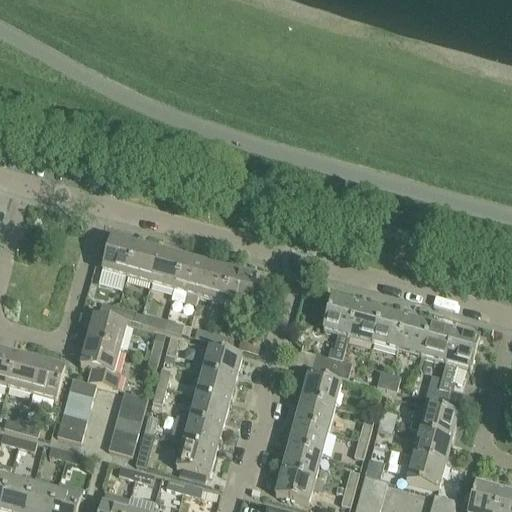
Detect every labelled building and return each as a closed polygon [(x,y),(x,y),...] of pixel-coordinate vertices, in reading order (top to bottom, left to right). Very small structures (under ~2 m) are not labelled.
[(101,276),(126,283),(135,251),(110,244),(101,276)] [(135,251),(126,283),(150,289),(159,257),(135,251)] [(159,257),(150,289),(174,295),(182,263),(159,257)] [(182,263),(174,295),(174,296),(172,305),(195,311),(206,270),(182,263)] [(206,270),(195,311),(196,311),(198,302),(222,308),(230,276),(206,270)] [(230,276),(222,308),(246,315),(255,282),(230,276)] [(328,363),(302,356),(298,372),(328,380),(328,379),(338,382),(342,368),(341,368),(348,343),(349,343),(357,311),(332,304),(324,336),(338,339),(334,355),(330,354),(328,363)] [(101,310),(99,319),(116,323),(118,314),(101,310)] [(357,311),(349,343),(373,349),(382,317),(357,311)] [(118,314),(116,323),(132,327),(134,318),(118,314)] [(382,317),(373,349),(397,356),(406,324),(382,317)] [(142,321),(140,329),(164,335),(166,327),(149,323),(142,321)] [(93,323),(87,347),(119,355),(126,332),(93,323)] [(406,324),(397,356),(421,362),(422,358),(430,330),(406,324)] [(166,327),(164,335),(180,340),(187,341),(189,333),(182,331),(166,327)] [(445,369),(442,383),(436,382),(433,393),(429,392),(425,407),(435,409),(446,369),(455,337),(430,330),(422,358),(421,362),(445,369)] [(189,333),(187,341),(194,344),(211,348),(213,339),(197,335),(189,333)] [(446,369),(435,409),(445,412),(445,411),(460,416),(464,401),(453,398),(456,389),(453,388),(457,373),(470,376),(479,343),(455,337),(446,369)] [(213,339),(211,348),(228,352),(230,344),(213,339)] [(171,343),(164,368),(173,371),(180,345),(171,343)] [(80,371),(92,374),(88,389),(96,391),(115,396),(119,381),(113,380),(119,355),(87,347),(80,371)] [(154,347),(149,363),(158,365),(162,350),(154,347)] [(209,354),(202,378),(234,387),(241,362),(209,354)] [(0,356),(0,391),(7,394),(16,361),(0,356)] [(16,361),(7,394),(31,400),(40,367),(16,361)] [(144,380),(153,383),(158,366),(149,363),(144,380)] [(40,367),(31,400),(55,407),(64,374),(40,367)] [(164,368),(158,392),(166,394),(173,371),(164,368)] [(342,368),(338,382),(348,385),(351,370),(342,368)] [(202,378),(196,402),(228,411),(234,387),(202,378)] [(381,378),(377,393),(387,396),(391,381),(381,378)] [(308,381),(302,405),(335,414),(341,390),(308,381)] [(391,381),(387,396),(396,398),(400,383),(391,381)] [(72,384),(69,396),(93,402),(96,391),(88,389),(72,384)] [(158,392),(153,408),(161,410),(166,394),(158,392)] [(69,396),(66,408),(90,414),(93,402),(69,396)] [(123,398),(120,410),(144,416),(147,404),(123,398)] [(367,415),(376,417),(381,400),(371,398),(367,415)] [(196,402),(189,426),(222,434),(228,411),(196,402)] [(302,405),(295,429),(328,438),(335,414),(302,405)] [(66,408),(63,419),(87,425),(90,414),(66,408)] [(120,410),(117,421),(141,428),(144,416),(120,410)] [(410,435),(419,437),(452,446),(458,421),(426,413),(422,426),(413,424),(410,435)] [(383,417),(380,426),(395,430),(398,421),(383,417)] [(63,419),(60,431),(83,437),(87,425),(63,419)] [(117,421),(114,433),(138,440),(141,428),(117,421)] [(150,422),(145,440),(153,442),(158,424),(150,422)] [(7,425),(4,435),(21,439),(24,429),(7,425)] [(189,426),(183,450),(215,458),(222,434),(189,426)] [(380,426),(377,436),(393,441),(395,430),(380,426)] [(24,429),(21,439),(37,443),(40,433),(24,429)] [(295,429),(289,453),(322,462),(328,438),(295,429)] [(363,429),(358,446),(368,449),(372,432),(363,429)] [(57,442),(80,449),(83,437),(60,431),(57,442)] [(114,433),(111,445),(135,451),(138,440),(114,433)] [(419,437),(413,462),(445,470),(452,446),(419,437)] [(0,447),(0,448),(17,453),(19,445),(2,440),(0,447)] [(145,440),(141,456),(149,458),(153,442),(145,440)] [(19,445),(17,453),(34,458),(36,449),(19,445)] [(132,462),(135,451),(111,445),(108,456),(132,462)] [(354,463),(363,466),(368,449),(358,446),(354,463)] [(209,483),(215,458),(183,450),(177,474),(181,475),(207,482),(209,483)] [(289,453),(282,477),(316,486),(322,462),(289,453)] [(48,462),(65,467),(68,458),(51,454),(48,462)] [(68,458),(65,467),(82,471),(84,462),(68,458)] [(438,495),(445,470),(413,462),(407,487),(438,495)] [(370,466),(367,476),(382,479),(384,470),(370,466)] [(118,481),(135,486),(137,477),(121,473),(118,481)] [(181,475),(178,483),(179,483),(205,491),(207,482),(181,475)] [(137,477),(135,486),(152,490),(154,482),(137,477)] [(282,477),(276,501),(309,510),(316,486),(282,477)] [(350,477),(345,494),(355,496),(360,479),(350,477)] [(0,480),(0,511),(8,483),(0,480)] [(365,481),(362,493),(383,499),(386,487),(365,481)] [(8,483),(0,511),(26,511),(33,490),(8,483)] [(166,494),(183,499),(186,491),(169,486),(166,494)] [(469,511),(496,511),(501,495),(476,489),(469,511)] [(33,490),(26,511),(52,511),(57,496),(33,490)] [(186,491),(183,499),(200,504),(202,495),(186,491)] [(362,493),(359,504),(380,510),(383,499),(362,493)] [(341,511),(344,511),(350,511),(355,496),(345,494),(341,511)] [(511,511),(511,498),(501,495),(496,511),(511,511)] [(57,496),(52,511),(78,511),(81,503),(57,496)] [(102,511),(127,511),(130,506),(106,500),(103,509),(102,511)] [(435,501),(431,511),(455,511),(457,507),(435,501)]
